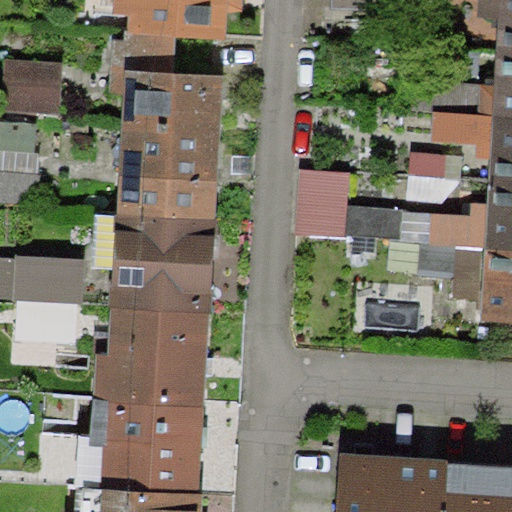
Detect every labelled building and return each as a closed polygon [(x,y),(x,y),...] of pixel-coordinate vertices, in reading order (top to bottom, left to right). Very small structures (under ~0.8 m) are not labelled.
[(223,37),(223,0),(131,0),(131,35),(167,36),(223,37)] [(511,0),(501,0),(499,47),(511,47),(511,0)] [(131,35),(128,127),(214,129),(216,78),(166,77),(167,36),(131,35)] [(496,110),(511,110),(511,47),(499,47),(496,110)] [(494,174),(511,175),(511,110),(496,110),(494,174)] [(214,129),(128,127),(125,211),(212,214),(214,129)] [(511,241),(511,175),(494,174),(489,240),(511,241)] [(112,215),(109,308),(197,311),(200,218),(112,215)] [(511,241),(489,240),(486,314),(511,315),(511,241)] [(86,257),(17,256),(17,301),(85,302),(86,257)] [(109,308),(106,399),(194,401),(197,311),(109,308)] [(106,399),(104,488),(192,491),(194,401),(106,399)] [(511,511),(511,473),(345,464),(342,511),(511,511)] [(191,511),(192,491),(104,488),(103,511),(191,511)]
